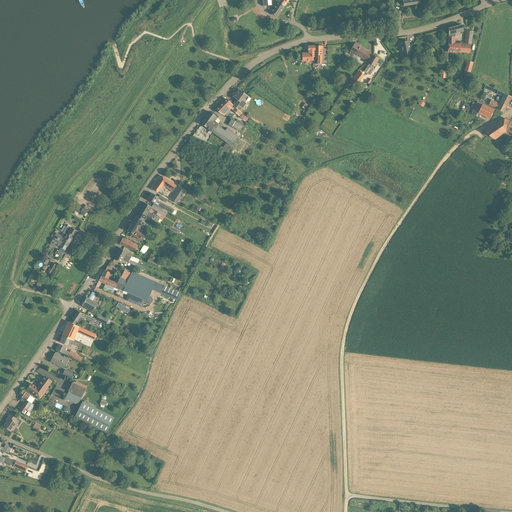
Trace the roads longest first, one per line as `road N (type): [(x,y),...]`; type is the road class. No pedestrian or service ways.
road 1 (residential): [(118,235),(173,151),(260,58),(308,39),(416,30),(500,0)]
road 2 (track): [(348,497),(341,369),(347,324),(387,240),(451,150),(473,133)]
road 3 (track): [(175,46),(65,189),(14,284)]
road 4 (unclassified): [(224,511),(124,487),(0,435)]
road 5 (residential): [(0,408),(118,235)]
road 6 (unclassified): [(497,511),(348,497)]
